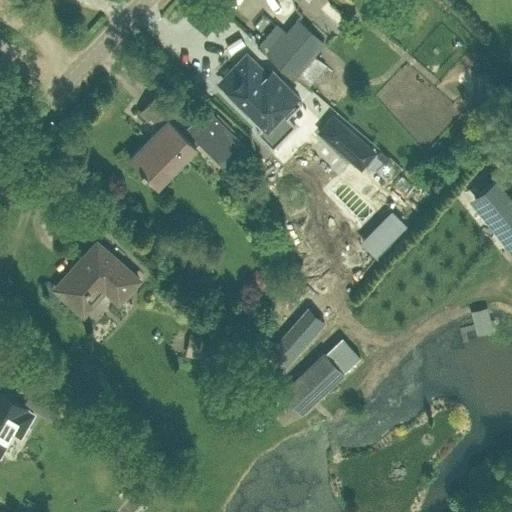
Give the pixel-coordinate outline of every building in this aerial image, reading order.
[(223,13),(208,0),(201,0),(187,17),(206,33),(223,13)] [(255,17),(263,1),(261,0),(252,0),(246,12),(255,17)] [(324,42),(297,17),(266,51),(293,75),(296,72),(309,84),(326,65),(313,53),(324,42)] [(270,78),(246,54),(222,78),(244,100),(238,105),(261,127),(257,132),(271,146),(294,123),(275,105),(289,90),(273,75),(270,78)] [(181,118),(157,94),(140,111),(157,128),(129,156),(153,179),(181,151),(185,154),(198,141),(223,166),(244,145),(206,106),(182,132),(175,125),(181,118)] [(361,169),(376,151),(332,112),(317,130),(361,169)] [(511,192),(496,173),(470,194),(511,245),(511,244),(511,192)] [(138,278),(96,240),(84,254),(87,256),(70,275),(67,272),(56,284),(68,295),(66,298),(81,311),(104,285),(119,299),(138,278)] [(343,303),(336,320),(346,325),(354,308),(343,303)] [(206,338),(189,334),(185,354),(201,358),(206,338)] [(323,349),(279,390),(300,413),(344,372),(323,349)] [(37,379),(24,402),(51,417),(59,403),(52,399),(57,390),(37,379)] [(0,451),(26,407),(0,392),(0,451)] [(147,475),(133,463),(120,478),(134,491),(147,475)]
